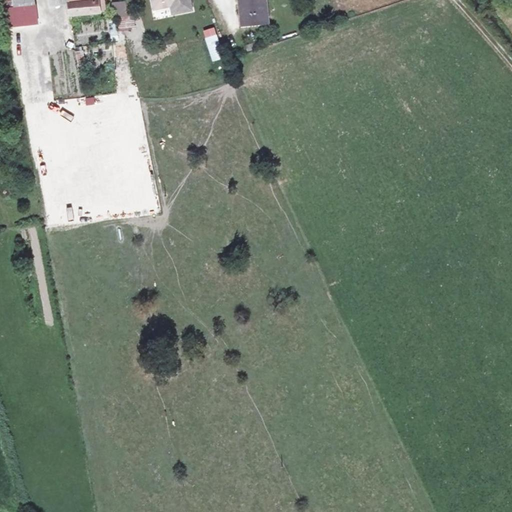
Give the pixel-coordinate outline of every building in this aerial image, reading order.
[(35,0),(5,0),(6,8),(21,6),(22,18),(43,16),(41,4),(36,4),(35,0)] [(69,0),(70,4),(72,16),(102,11),(102,10),(107,9),(105,0),(69,0)] [(189,0),(152,0),(154,8),(172,5),(173,13),(192,9),(189,0)] [(266,0),(240,0),(243,24),(269,21),(266,0)] [(132,1),(113,2),(114,16),(119,15),(120,30),(135,29),(132,1)] [(109,18),(110,41),(118,40),(116,17),(109,18)] [(62,29),(40,31),(42,45),(63,43),(62,29)] [(217,34),(205,37),(211,61),(222,58),(217,34)]
